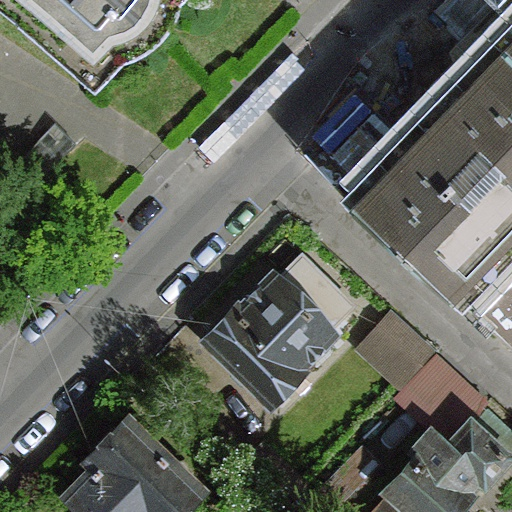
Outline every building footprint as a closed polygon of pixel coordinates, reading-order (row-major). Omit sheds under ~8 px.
[(0,0),(0,2),(97,86),(126,56),(152,45),(173,25),(182,0),(0,0)] [(511,28),(501,40),(511,50),(511,28)] [(511,243),(511,50),(501,40),(348,198),(459,299),(511,243)] [(511,243),(459,299),(511,348),(511,243)] [(245,297),(207,334),(278,405),(319,364),(316,360),(350,326),(344,319),(364,299),(309,244),(293,261),(290,258),(248,300),(245,297)] [(434,351),(393,312),(364,342),(405,382),(434,351)] [(137,402),(84,454),(92,462),(65,489),(87,511),(188,511),(217,484),(137,402)] [(439,413),(415,439),(420,444),(383,485),(389,490),(373,507),(378,511),(465,511),(510,463),(511,465),(511,434),(479,405),(457,429),(439,413)] [(307,486),(264,445),(243,466),(286,507),(307,486)]
